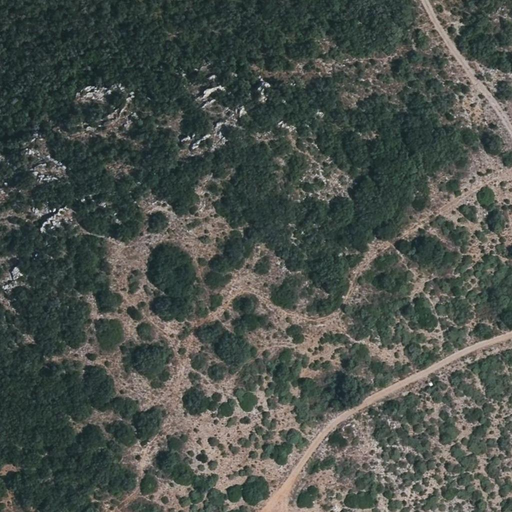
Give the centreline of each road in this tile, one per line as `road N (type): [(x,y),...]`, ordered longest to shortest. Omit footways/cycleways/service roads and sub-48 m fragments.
road 1 (track): [(511,333),(469,346),(354,406),(330,424),(265,511)]
road 2 (track): [(424,0),(511,134)]
